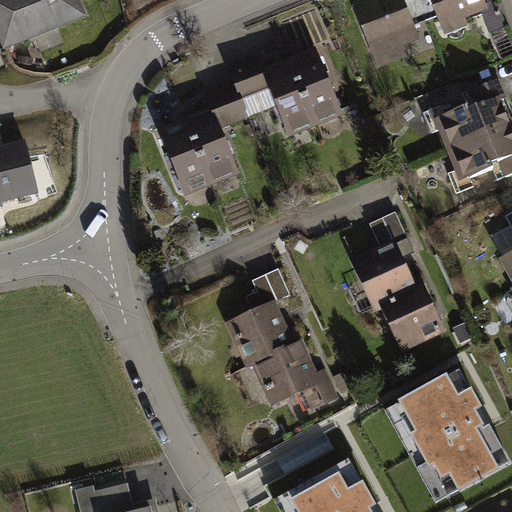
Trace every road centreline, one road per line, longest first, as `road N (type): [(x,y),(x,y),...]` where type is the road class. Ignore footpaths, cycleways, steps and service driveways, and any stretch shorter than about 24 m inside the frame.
road 1 (residential): [(120,301),(391,186)]
road 2 (residential): [(120,301),(217,511)]
road 3 (residential): [(118,85),(98,246)]
road 4 (residential): [(245,0),(152,43),(118,85)]
road 5 (residential): [(0,109),(118,85)]
